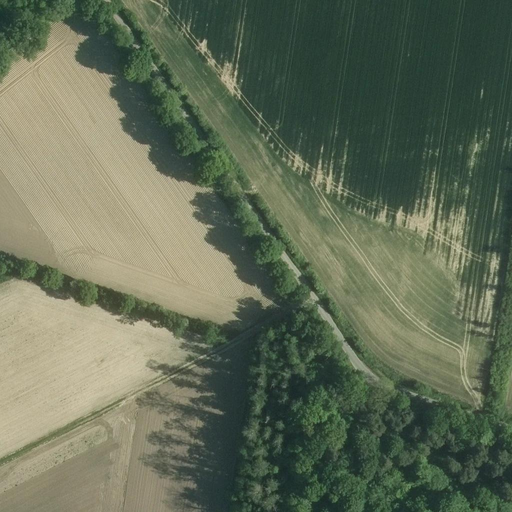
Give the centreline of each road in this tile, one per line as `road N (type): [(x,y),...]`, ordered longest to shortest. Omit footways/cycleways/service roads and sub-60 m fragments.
road 1 (unclassified): [(107,0),(375,378),(511,425)]
road 2 (track): [(319,300),(0,462)]
